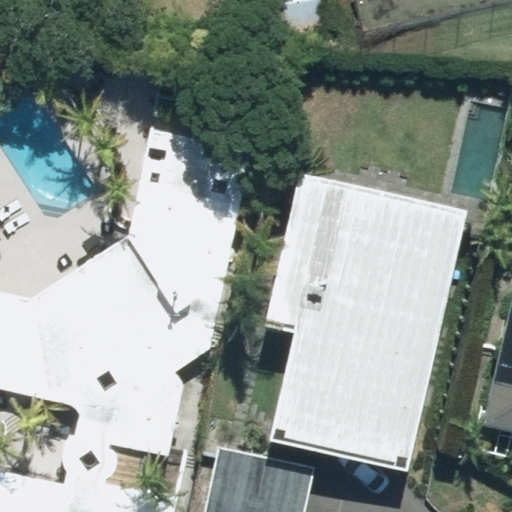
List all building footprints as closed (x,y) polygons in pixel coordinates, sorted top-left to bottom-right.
[(340,0),(259,0),(256,1),(274,66),(352,44),(340,0)] [(0,511),(170,511),(252,137),(156,116),(131,227),(36,293),(0,286),(0,511)] [(460,212),(288,169),(249,326),(282,334),(258,433),(396,467),(460,212)] [(511,228),(468,425),(511,435),(511,228)] [(301,511),(313,466),(212,442),(195,511),(301,511)]
